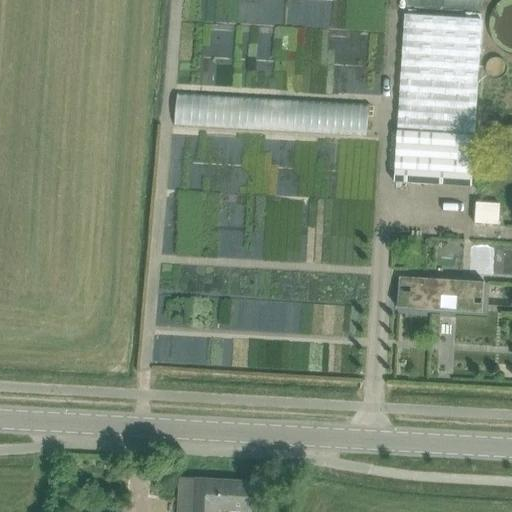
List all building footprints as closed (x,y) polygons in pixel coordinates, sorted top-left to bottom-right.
[(405,14),(398,132),(475,137),(482,18),(405,14)] [(475,137),(398,132),(395,182),(472,187),(475,137)] [(500,203),(476,201),(474,222),(499,224),(500,203)] [(399,277),(397,308),(483,313),(485,282),(399,277)] [(256,511),(258,482),(196,478),(196,479),(180,478),(178,511),(256,511)]
